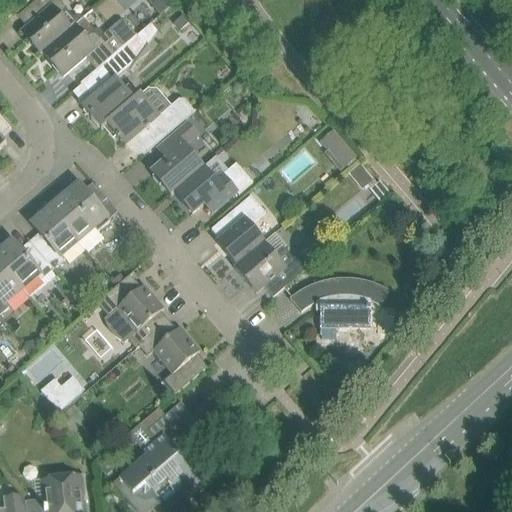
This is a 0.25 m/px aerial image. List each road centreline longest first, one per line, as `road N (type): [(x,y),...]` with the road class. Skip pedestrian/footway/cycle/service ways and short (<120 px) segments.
road 1 (residential): [(262,357),(84,153),(43,147)]
road 2 (unclassified): [(359,511),(511,376)]
